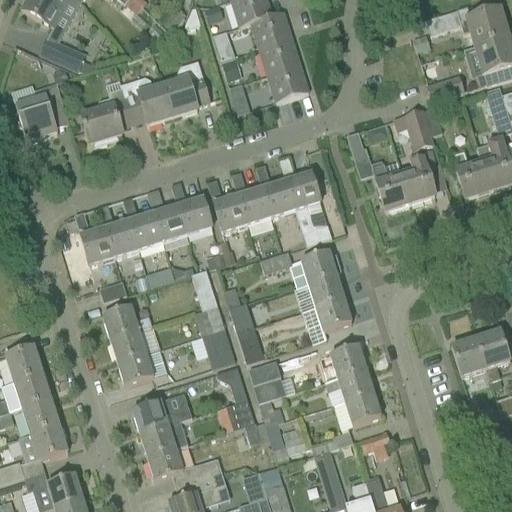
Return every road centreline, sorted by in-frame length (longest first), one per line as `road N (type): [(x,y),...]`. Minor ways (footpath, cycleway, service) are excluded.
road 1 (residential): [(30,218),(325,124),(349,93),(358,0)]
road 2 (residential): [(511,257),(420,287),(399,302),(396,328),(452,511)]
road 3 (residential): [(122,511),(30,218)]
